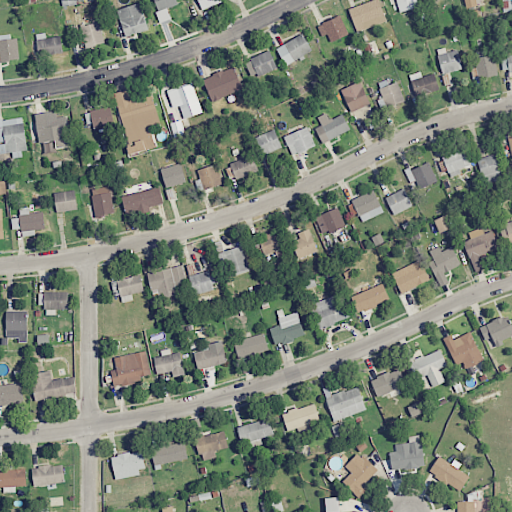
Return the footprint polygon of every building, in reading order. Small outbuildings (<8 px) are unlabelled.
[(153,0),(159,22),(168,20),(166,9),(177,6),(175,0),(153,0)] [(221,3),(219,0),(197,0),(201,10),(221,3)] [(372,19),(384,14),(378,0),(373,0),(355,7),(363,29),(374,25),(372,19)] [(419,7),(416,0),(396,0),(400,13),(419,7)] [(149,30),(141,3),(117,10),(125,37),(149,30)] [(327,34),(329,42),(348,36),(342,17),(316,25),(320,37),(327,34)] [(81,25),(85,47),(104,43),(100,22),(81,25)] [(37,34),(40,56),(63,53),(61,36),(45,38),(45,33),(37,34)] [(285,65),(312,51),(303,34),(276,48),(285,65)] [(16,35),(0,37),(0,57),(1,62),(20,59),(16,35)] [(436,50),(443,74),(463,69),(457,50),(446,53),(445,47),(436,50)] [(254,77),(277,68),(270,50),(247,60),(254,77)] [(480,79),(498,75),(493,55),(475,58),(480,79)] [(203,78),(211,101),(243,90),(234,67),(203,78)] [(439,89),(433,73),(408,82),(414,98),(439,89)] [(180,106),(184,119),(202,113),(192,82),(167,91),(173,109),(180,106)] [(350,113),(370,105),(360,82),(341,90),(350,113)] [(385,107),(403,103),(399,83),(380,87),(385,107)] [(155,148),(150,127),(159,125),(153,95),(139,98),(138,94),(129,96),(128,90),(115,93),(128,154),(155,148)] [(85,111),(87,128),(109,126),(107,109),(85,111)] [(35,114),(38,142),(55,141),(56,148),(70,146),(67,116),(56,117),(56,111),(35,114)] [(322,143),(350,130),(342,114),(329,120),(326,113),(317,117),(321,125),(315,128),(322,143)] [(0,153),(12,152),(12,156),(28,153),(22,117),(0,119),(0,153)] [(315,147),(308,128),(284,135),(290,155),(315,147)] [(263,156),(282,148),(274,129),(255,137),(263,156)] [(459,168),(470,165),(466,149),(443,155),(449,177),(461,174),(459,168)] [(477,158),(483,181),(502,177),(496,154),(477,158)] [(225,167),(232,182),(258,169),(251,155),(225,167)] [(416,180),(419,188),(436,182),(430,162),(405,171),(409,182),(416,180)] [(162,167),(164,187),(184,184),(182,165),(162,167)] [(203,189),(222,185),(217,165),(198,169),(203,189)] [(96,217),(115,213),(109,186),(90,190),(96,217)] [(385,198),(394,215),(412,206),(404,188),(385,198)] [(125,215),(150,212),(150,205),(162,204),(161,189),(122,194),(125,215)] [(54,193),(56,212),(77,210),(75,190),(54,193)] [(383,213),(374,190),(351,200),(361,223),(383,213)] [(43,212),(29,213),(29,207),(18,208),(21,232),(45,229),(43,212)] [(322,235),(345,226),(338,208),(315,217),(322,235)] [(440,233),(453,227),(447,214),(434,220),(440,233)] [(478,256),(495,249),(485,226),(468,233),(471,239),(463,242),(475,272),(483,269),(478,256)] [(317,252),(309,229),(298,233),(300,238),(292,241),(298,259),(317,252)] [(258,236),(263,255),(287,248),(282,230),(258,236)] [(219,253),(227,277),(250,270),(242,245),(219,253)] [(441,251),(439,247),(427,252),(437,277),(461,267),(452,247),(441,251)] [(401,293),(430,280),(420,260),(392,273),(401,293)] [(148,271),(150,291),(159,290),(160,298),(187,295),(184,267),(148,271)] [(193,294),(215,291),(211,271),(190,275),(193,294)] [(389,300),(383,284),(351,296),(357,312),(389,300)] [(68,309),(69,293),(39,293),(39,308),(68,309)] [(310,303),(316,328),(349,320),(343,294),(310,303)] [(27,343),(26,310),(6,311),(7,337),(19,337),(19,343),(27,343)] [(305,336),(298,312),(278,318),(280,325),(270,328),(275,346),(305,336)] [(480,327),(489,348),(511,338),(511,325),(507,315),(480,327)] [(453,339),(452,336),(445,339),(454,365),(463,362),(465,368),(482,362),(471,332),(453,339)] [(234,342),(239,358),(268,350),(264,333),(234,342)] [(197,368),(226,365),(223,342),(200,344),(201,352),(195,352),(197,368)] [(160,350),(161,356),(154,358),(157,374),(172,371),(173,377),(185,374),(180,352),(171,354),(170,348),(160,350)] [(433,387),(445,381),(439,369),(447,365),(439,348),(411,362),(420,378),(427,375),(433,387)] [(114,356),(116,369),(111,370),(113,385),(150,379),(147,352),(114,356)] [(371,378),(376,396),(406,387),(400,369),(371,378)] [(35,401),(76,394),(73,377),(51,381),(49,371),(30,374),(35,401)] [(0,404),(23,404),(21,384),(0,385),(0,404)] [(334,422),(366,409),(357,386),(325,398),(334,422)] [(282,413),(287,431),(320,421),(315,404),(282,413)] [(268,418),(238,427),(243,443),(273,434),(268,418)] [(216,457),(215,451),(228,448),(224,431),(195,438),(201,461),(216,457)] [(390,452),(392,470),(424,467),(420,435),(408,436),(409,443),(395,444),(396,452),(390,452)] [(151,448),(154,465),(188,458),(185,441),(151,448)] [(115,478),(146,472),(142,450),(111,457),(115,478)] [(351,472),(342,482),(357,495),(379,471),(358,452),(345,466),(351,472)] [(460,491),(470,475),(438,456),(429,472),(460,491)] [(33,486),(65,483),(63,464),(32,467),(33,486)] [(0,469),(0,486),(26,486),(26,469),(0,469)] [(474,511),(474,501),(457,501),(457,511),(474,511)]
